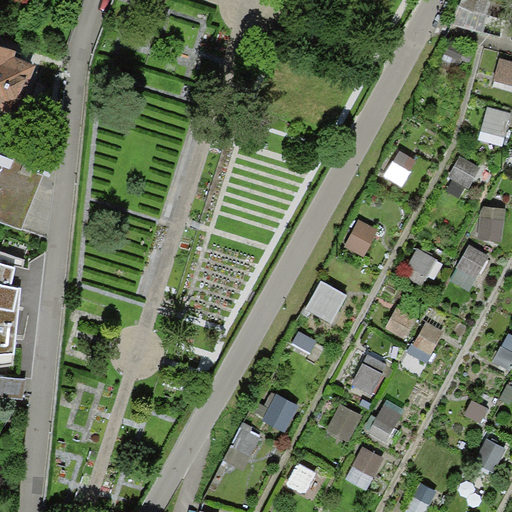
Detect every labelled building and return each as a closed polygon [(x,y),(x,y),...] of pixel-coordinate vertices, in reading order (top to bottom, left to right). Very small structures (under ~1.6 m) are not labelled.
[(460,0),(450,22),(501,36),(511,0),(460,0)] [(464,61),(469,47),(443,38),(438,52),(464,61)] [(41,69),(0,50),(0,110),(19,119),(41,69)] [(511,58),(498,55),(491,83),(511,87),(511,58)] [(510,110),(485,103),(477,133),(502,140),(510,110)] [(401,147),(409,134),(399,128),(391,141),(401,147)] [(50,169),(0,150),(0,219),(27,229),(50,169)] [(479,164),(458,152),(446,174),(467,185),(479,164)] [(503,203),(479,201),(476,235),(500,237),(503,203)] [(362,254),(377,228),(358,216),(342,243),(362,254)] [(487,253),(466,243),(449,277),(469,288),(487,253)] [(433,255),(414,245),(406,262),(410,264),(405,274),(420,282),(433,255)] [(0,365),(12,365),(24,259),(0,250),(0,365)] [(329,319),(345,291),(319,276),(302,304),(329,319)] [(413,314),(395,304),(384,325),(402,335),(413,314)] [(443,328),(424,318),(407,350),(426,360),(443,328)] [(511,357),(511,332),(506,329),(489,357),(506,367),(511,357)] [(384,361),(363,351),(349,380),(370,390),(384,361)] [(297,403),(275,391),(262,415),(285,427),(297,403)] [(478,420),(486,405),(468,395),(460,410),(478,420)] [(360,411),(338,400),(324,427),(345,438),(360,411)] [(393,422),(375,413),(367,428),(385,437),(393,422)] [(503,445),(483,436),(472,459),(492,469),(503,445)] [(381,455),(360,444),(345,475),(366,486),(381,455)] [(315,470),(296,460),(285,480),(304,490),(315,470)] [(422,511),(428,501),(410,493),(403,509),(408,511),(422,511)]
